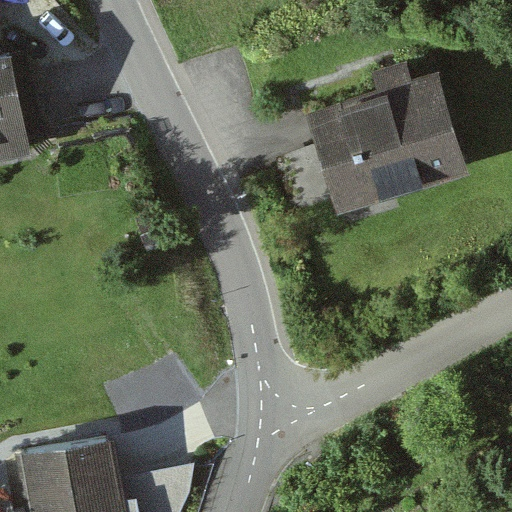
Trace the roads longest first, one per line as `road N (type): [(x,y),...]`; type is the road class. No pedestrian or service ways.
road 1 (residential): [(112,0),(245,281),(278,414)]
road 2 (residential): [(511,306),(323,408),(278,414)]
